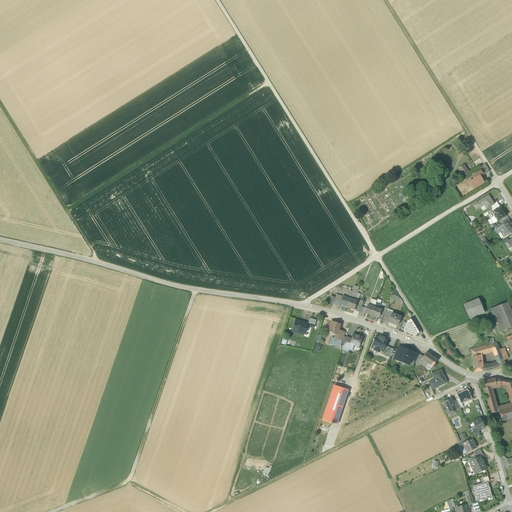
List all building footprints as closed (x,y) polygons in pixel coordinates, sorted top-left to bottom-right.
[(490,172),(485,164),(480,167),(482,170),(485,175),(490,172)] [(464,166),(461,168),(463,171),(460,173),(463,177),(469,174),(464,166)] [(482,170),(472,176),(474,179),(471,183),(473,185),(475,186),(476,186),(477,186),(479,185),(483,183),(480,178),(485,175),(482,170)] [(488,196),(473,206),(477,210),(484,205),(487,209),(491,206),(494,205),(488,196)] [(495,211),(489,216),(491,219),(495,217),(498,222),(506,217),(500,208),(495,211)] [(504,225),(494,231),(497,235),(502,232),(505,236),(503,237),(504,237),(510,233),(511,231),(511,226),(509,221),(504,225)] [(351,296),(350,299),(354,301),(358,289),(354,287),(352,292),(351,296)] [(346,294),(345,297),(342,297),(341,301),(340,305),(347,307),(350,299),(351,296),(346,294)] [(341,301),(334,298),(332,305),(339,307),(340,305),(341,301)] [(354,301),(350,299),(347,307),(354,310),(357,302),(354,301)] [(470,320),(485,314),(478,299),(464,305),(470,320)] [(511,312),(508,302),(494,308),(503,331),(511,327),(511,312)] [(370,307),(367,306),(365,314),(371,316),(374,308),(370,307)] [(378,309),(374,308),(371,316),(378,319),(381,310),(378,309)] [(500,333),(503,331),(494,308),(490,310),(500,333)] [(385,315),(383,321),(388,322),(392,313),(387,311),(385,315)] [(401,317),(392,313),(388,322),(398,326),(401,317)] [(316,321),(310,319),(308,324),(308,325),(307,327),(314,329),(316,321)] [(308,324),(295,320),(292,332),(297,333),(298,332),(305,334),(307,327),(308,325),(308,324)] [(411,321),(407,322),(404,331),(408,333),(414,336),(418,333),(415,327),(411,321)] [(340,325),(331,322),(331,324),(330,324),(329,324),(329,325),(328,326),(329,327),(330,327),(328,331),(335,334),(337,334),(338,331),(340,325)] [(344,333),(338,331),(337,334),(335,334),(334,339),(342,341),(344,333)] [(362,338),(353,335),(352,339),(350,345),(359,348),(362,338)] [(371,348),(382,353),(384,346),(387,340),(376,336),(371,348)] [(352,339),(346,337),(343,347),(349,349),(350,345),(352,339)] [(282,338),(281,343),(294,347),(296,341),(282,338)] [(332,338),(330,344),(339,347),(342,341),(334,339),(332,338)] [(489,345),(483,347),(485,355),(493,353),(499,351),(496,343),(495,344),(489,345)] [(393,350),(384,346),(382,353),(381,354),(390,358),(393,350)] [(483,347),(471,350),(472,358),(480,356),(485,355),(483,347)] [(414,353),(404,349),(401,354),(399,358),(400,359),(410,363),(411,360),(413,354),(414,353)] [(505,349),(499,351),(503,361),(509,359),(505,349)] [(503,361),(499,351),(493,353),(497,363),(499,367),(505,365),(503,361)] [(437,360),(426,353),(423,357),(421,360),(422,360),(420,363),(426,368),(429,371),(430,370),(432,367),(437,360)] [(489,366),(482,366),(480,356),(472,358),(474,373),(489,371),(489,366)] [(440,371),(432,375),(435,381),(429,384),(432,390),(446,383),(440,371)] [(494,379),(482,382),(485,389),(484,389),(485,393),(491,391),(490,388),(496,386),(495,379),(494,379)] [(500,380),(495,379),(496,386),(500,385),(502,385),(506,386),(511,404),(511,407),(511,382),(511,383),(510,382),(500,380)] [(333,386),(323,420),(337,425),(348,391),(333,386)] [(467,391),(457,396),(458,398),(461,403),(470,399),(467,391)] [(496,408),(491,391),(485,393),(491,414),(497,412),(496,408)] [(451,399),(443,403),(447,412),(448,411),(452,413),(454,411),(455,410),(453,405),(454,405),(453,403),(451,399)] [(511,404),(496,408),(497,412),(498,412),(498,411),(511,407),(511,404)] [(511,407),(498,411),(498,412),(501,422),(511,418),(511,407)] [(484,428),(480,419),(475,421),(474,424),(476,430),(477,432),(478,431),(484,428)] [(476,448),(471,439),(462,443),(467,453),(476,448)] [(480,450),(473,453),(476,459),(481,456),(483,456),(480,450)] [(476,459),(470,462),(473,467),(472,468),(475,475),(487,469),(481,456),(476,459)] [(484,483),(473,487),(475,495),(480,494),(482,500),(492,497),(487,483),(487,482),(484,483)] [(477,502),(471,504),(472,507),(473,511),(474,511),(480,510),(477,502)]
